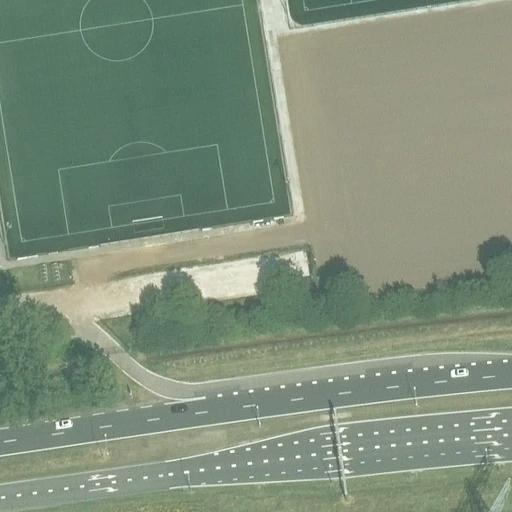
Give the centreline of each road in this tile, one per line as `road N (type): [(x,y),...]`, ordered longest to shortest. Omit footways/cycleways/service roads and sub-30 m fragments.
road 1 (primary): [(0,499),(511,434)]
road 2 (primary): [(511,378),(0,443)]
